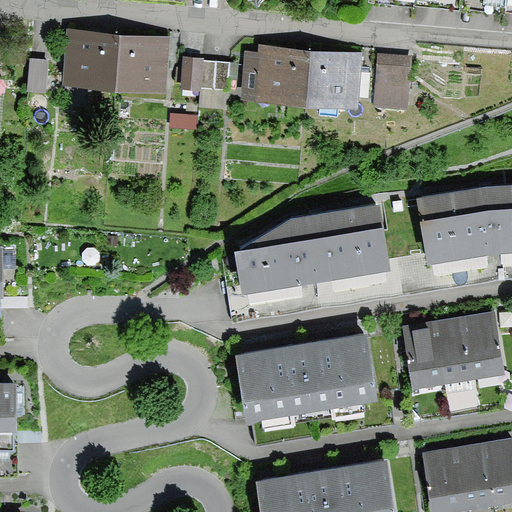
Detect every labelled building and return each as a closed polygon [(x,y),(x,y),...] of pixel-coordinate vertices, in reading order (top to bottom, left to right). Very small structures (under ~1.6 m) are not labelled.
[(115,77),(118,36),(69,33),(68,45),(73,46),(73,51),(67,51),(65,73),(115,77)] [(27,36),(14,35),(11,59),(24,61),(27,36)] [(118,36),(115,77),(153,80),(153,78),(163,79),(165,59),(155,59),(155,52),(167,53),(168,40),(118,36)] [(306,93),(310,52),(261,48),(260,60),(245,59),(243,87),(259,89),(258,96),(270,97),(270,90),(306,93)] [(310,52),(306,93),(345,96),(345,94),(371,96),(373,69),(359,68),(360,56),(310,52)] [(410,58),(379,55),(375,103),(406,106),(410,58)] [(200,85),(202,58),(184,57),(182,83),(200,85)] [(44,89),(46,59),(32,58),(30,88),(44,89)] [(202,58),(200,85),(228,87),(229,77),(237,77),(238,61),(202,58)] [(511,181),(494,182),(424,196),(436,262),(508,246),(511,246),(511,181)] [(298,214),(241,238),(249,290),(399,264),(386,202),(298,214)] [(464,317),(472,370),(502,365),(493,313),(464,317)] [(435,322),(444,375),(472,370),(464,317),(435,322)] [(444,375),(435,322),(406,327),(415,379),(444,375)] [(364,332),(240,353),(250,409),(373,389),(364,332)] [(14,383),(0,383),(0,443),(15,443),(14,383)] [(511,439),(484,443),(493,496),(511,493),(511,439)] [(455,448),(464,501),(493,496),(484,443),(455,448)] [(464,501),(455,448),(426,453),(435,506),(464,501)] [(393,511),(384,459),(261,479),(266,511),(393,511)]
